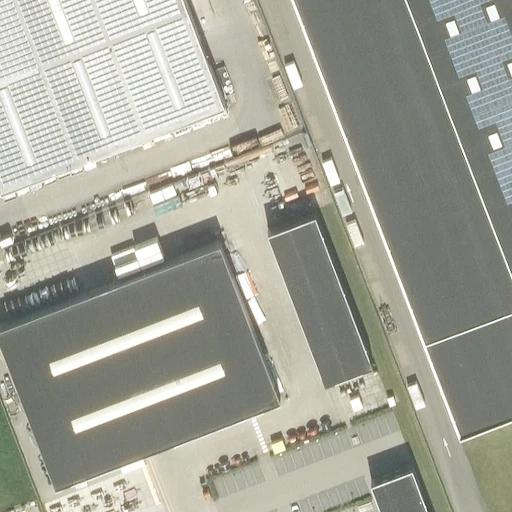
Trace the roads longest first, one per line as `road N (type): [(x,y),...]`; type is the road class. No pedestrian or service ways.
road 1 (unclassified): [(199,511),(182,463),(311,415),(223,195)]
road 2 (unknown): [(226,0),(251,65),(234,110),(122,164),(0,201)]
